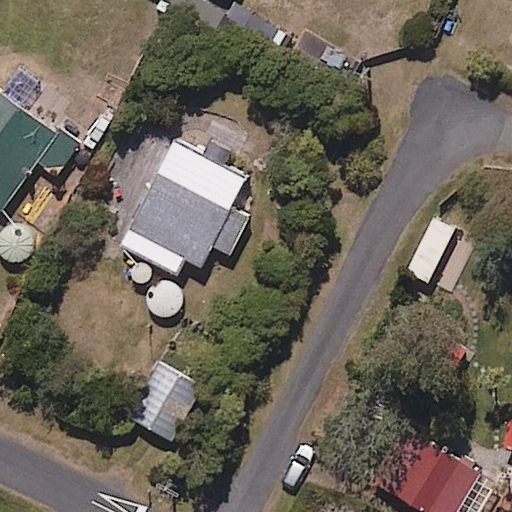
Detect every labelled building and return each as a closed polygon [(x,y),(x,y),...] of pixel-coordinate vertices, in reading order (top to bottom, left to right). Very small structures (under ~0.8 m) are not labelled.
[(81,149),(1,92),(0,94),(0,212),(5,216),(40,166),(59,180),(81,149)] [(252,173),(182,137),(125,248),(181,276),(188,261),(207,271),(218,250),(233,258),(252,220),(233,211),(252,173)] [(435,280),(461,226),(434,213),(407,266),(435,280)] [(205,388),(166,367),(136,422),(175,443),(205,388)] [(462,511),(483,476),(431,446),(401,500),(422,511),(462,511)]
